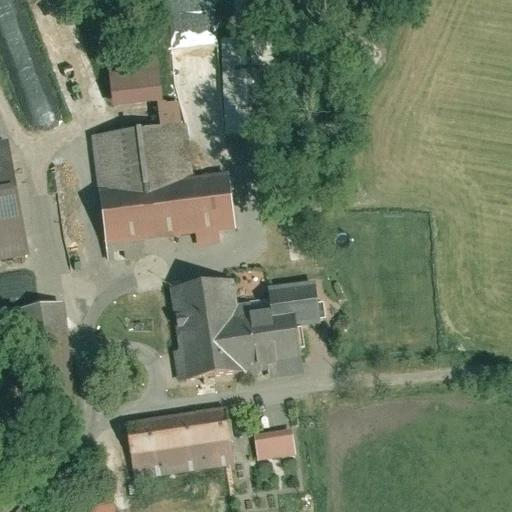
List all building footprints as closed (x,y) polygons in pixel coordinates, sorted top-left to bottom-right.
[(0,0),(0,28),(23,25),(18,0),(0,0)] [(275,39),(221,40),(223,142),(277,141),(275,39)] [(157,57),(107,63),(113,113),(163,107),(157,57)] [(187,126),(91,137),(104,251),(236,236),(229,176),(193,180),(187,126)] [(8,144),(0,144),(0,258),(27,254),(8,144)] [(235,281),(176,288),(187,376),(246,369),(239,318),(235,281)] [(276,314),(239,318),(246,369),(308,361),(303,323),(323,321),(319,285),(273,290),(276,314)] [(64,304),(18,311),(31,410),(77,404),(64,304)] [(229,412),(128,425),(136,480),(236,467),(229,412)] [(291,432),(254,438),(257,464),(295,459),(291,432)] [(114,511),(108,494),(62,511),(61,511),(114,511)]
